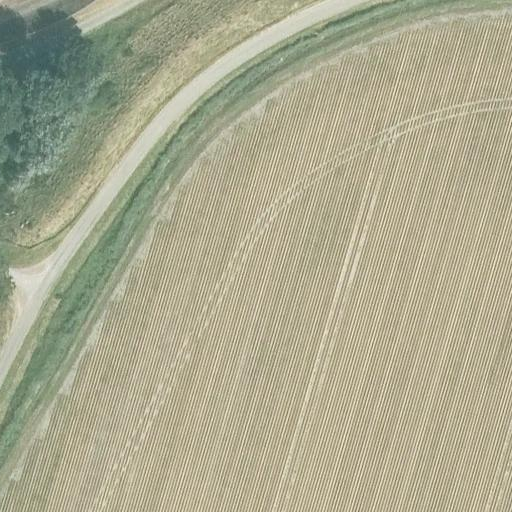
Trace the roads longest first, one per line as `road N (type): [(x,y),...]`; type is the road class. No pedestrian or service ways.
road 1 (unclassified): [(350,0),(237,57),(183,98),(41,284)]
road 2 (unclassified): [(134,0),(0,63)]
